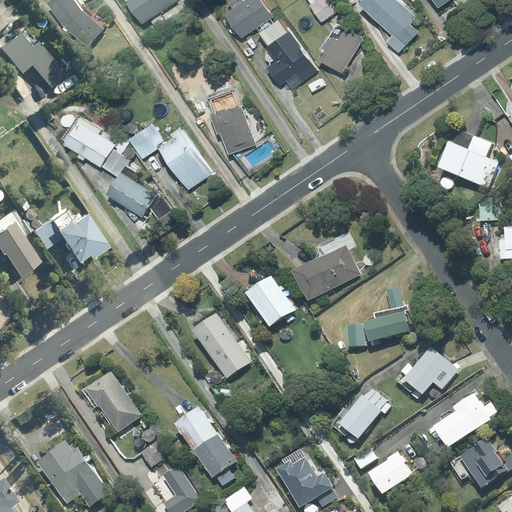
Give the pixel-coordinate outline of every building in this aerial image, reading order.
[(71,27),(69,29),(72,32),(74,30),(94,47),(110,29),(91,12),(82,0),(60,0),(56,3),(71,27)] [(134,0),(151,22),(182,0),(134,0)] [(267,0),(252,0),(232,13),(247,37),(278,17),(267,0)] [(312,0),(316,4),(314,6),(326,22),(346,7),(341,0),(312,0)] [(415,23),(422,17),(405,0),(372,0),(368,4),(399,35),(392,42),(403,53),(424,32),(415,23)] [(320,71),(304,49),(307,46),(296,31),(295,32),(286,20),(266,34),(275,46),(273,48),(283,62),(274,69),(286,85),(291,81),(296,88),(320,71)] [(332,52),(327,60),(348,73),(369,38),(353,28),(346,40),(341,36),(339,39),(333,35),(325,48),(332,52)] [(1,49),(22,73),(31,65),(50,88),(66,74),(38,42),(32,47),(20,33),(1,49)] [(191,94),(204,116),(222,106),(209,84),(191,94)] [(230,105),(232,109),(219,114),(225,132),(228,132),(235,153),(261,144),(245,100),(230,105)] [(107,166),(125,179),(114,193),(148,217),(163,195),(154,189),(156,186),(143,177),(140,180),(127,170),(134,161),(118,150),(120,147),(126,154),(133,143),(130,137),(119,145),(104,134),(105,131),(93,122),(91,125),(87,122),(72,143),(106,167),(107,166)] [(157,124),(135,139),(148,159),(164,148),(189,185),(191,184),(194,190),(219,173),(188,128),(168,141),(157,124)] [(449,166),(495,188),(506,162),(475,148),(480,137),(466,130),(449,166)] [(35,142),(28,146),(31,152),(38,147),(35,142)] [(485,199),(485,221),(506,220),(505,198),(485,199)] [(109,247),(87,215),(73,224),(70,220),(57,229),(51,219),(34,231),(46,249),(62,237),(79,263),(90,256),(92,259),(109,247)] [(14,222),(0,231),(0,249),(3,255),(5,254),(20,277),(42,262),(14,222)] [(350,245),(301,270),(316,299),(365,275),(350,245)] [(280,277),(256,292),(277,326),(301,311),(280,277)] [(402,289),(389,292),(393,310),(406,306),(402,289)] [(0,323),(13,307),(0,296),(0,323)] [(413,311),(373,320),(378,340),(376,341),(377,345),(385,343),(384,340),(418,331),(413,311)] [(200,329),(232,378),(256,363),(224,314),(200,329)] [(369,327),(352,327),(352,348),(370,347),(369,327)] [(463,370),(437,347),(419,368),(414,363),(407,370),(413,376),(412,377),(430,394),(440,383),(446,388),(463,370)] [(118,371),(92,387),(104,406),(106,405),(123,431),(147,416),(118,371)] [(390,413),(395,406),(390,403),(392,400),(377,389),(371,397),(367,395),(346,423),(367,438),(387,411),(390,413)] [(414,394),(422,399),(426,394),(418,389),(414,394)] [(464,410),(443,425),(458,446),(498,419),(480,393),(461,406),(464,410)] [(208,407),(184,423),(221,477),(245,461),(208,407)] [(52,409),(45,414),(49,419),(56,413),(52,409)] [(466,456),(490,488),(511,470),(511,456),(510,458),(504,450),(501,453),(491,438),(466,456)] [(47,461),(73,503),(88,494),(96,506),(115,494),(85,447),(80,450),(74,440),(56,452),(58,455),(47,461)] [(162,441),(145,453),(156,468),(172,456),(162,441)] [(376,448),(360,459),(366,469),(382,458),(376,448)] [(393,458),(394,460),(375,473),(390,494),(419,474),(403,451),(393,458)] [(283,468),(309,507),(321,499),(327,507),(342,497),(336,488),(340,486),(330,472),(323,476),(310,457),(298,465),(295,460),(283,468)] [(187,511),(204,501),(182,467),(168,476),(180,495),(168,503),(173,511),(187,511)] [(16,511),(11,504),(18,499),(2,474),(0,474),(0,511),(16,511)] [(259,511),(252,502),(258,498),(248,486),(228,501),(236,511),(283,511),(280,507),(274,511),(259,511)]
